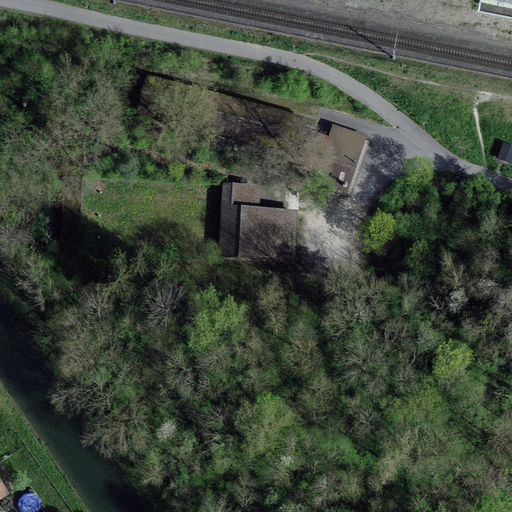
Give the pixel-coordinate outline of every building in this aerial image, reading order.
[(511,0),(476,0),(476,5),(511,12),(511,0)] [(142,113),(171,121),(179,92),(150,84),(142,113)] [(295,123),(179,92),(171,121),(287,152),(295,123)] [(290,175),(342,193),(347,190),(363,141),(332,131),(324,154),(313,150),(308,165),(295,161),(290,175)] [(220,258),(291,263),(293,217),(263,215),(253,215),(254,192),(224,190),(220,258)] [(75,249),(78,204),(64,203),(61,248),(75,249)]
